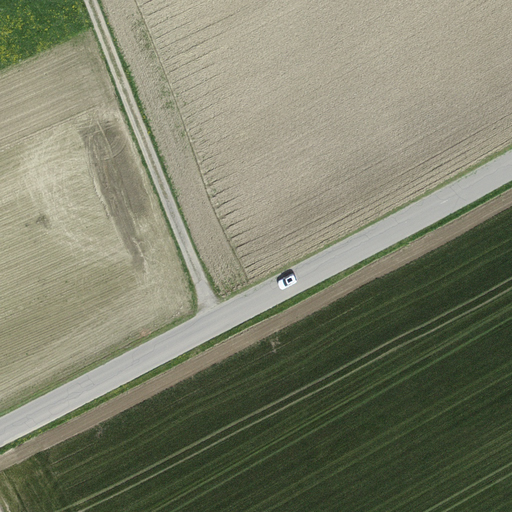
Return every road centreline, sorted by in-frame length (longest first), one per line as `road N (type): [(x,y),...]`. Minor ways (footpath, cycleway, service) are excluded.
road 1 (unclassified): [(511,165),(0,431)]
road 2 (track): [(89,0),(215,322)]
